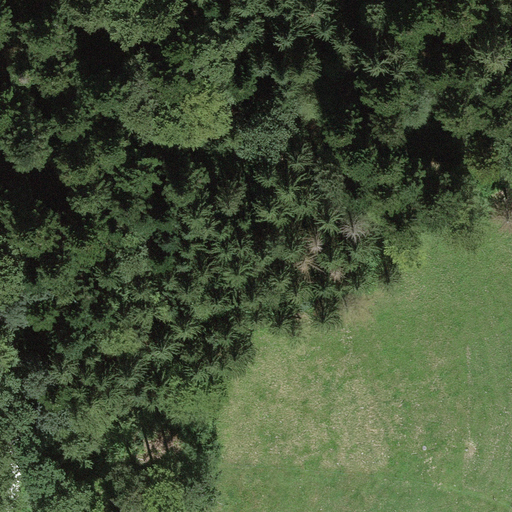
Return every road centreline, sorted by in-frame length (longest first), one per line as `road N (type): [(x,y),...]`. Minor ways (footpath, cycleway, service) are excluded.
road 1 (track): [(188,0),(308,115),(320,137),(320,183),(305,221)]
road 2 (track): [(0,302),(16,424),(5,511)]
